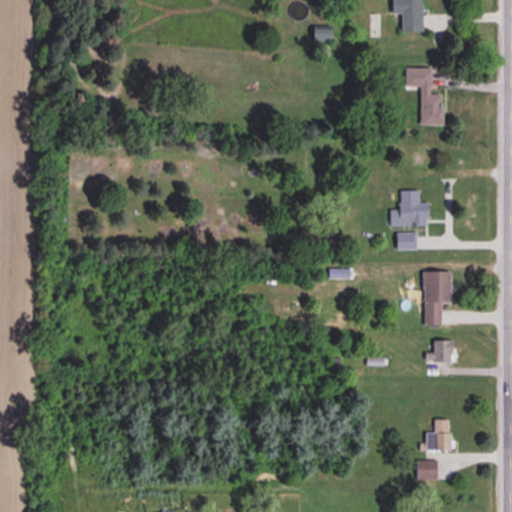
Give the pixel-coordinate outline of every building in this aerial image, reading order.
[(419,33),(419,0),(398,0),(399,33),(419,33)] [(329,28),(311,28),(311,41),(329,41),(329,28)] [(419,86),(419,125),(441,125),(441,94),(429,94),(430,68),(404,68),(403,86),(419,86)] [(427,226),(427,203),(418,203),(418,190),(399,190),(399,209),(389,209),(389,226),(427,226)] [(415,232),(396,232),(396,249),(415,249),(415,232)] [(449,304),(449,271),(422,272),(422,325),(442,325),(441,304),(449,304)] [(424,363),(451,363),(451,341),(432,341),(432,353),(424,353),(424,363)] [(424,434),(424,451),(448,451),(449,420),(432,420),(432,434),(424,434)] [(435,481),(435,461),(415,461),(415,481),(435,481)]
